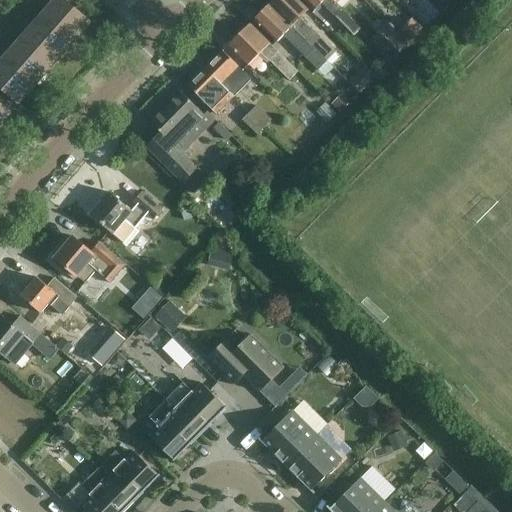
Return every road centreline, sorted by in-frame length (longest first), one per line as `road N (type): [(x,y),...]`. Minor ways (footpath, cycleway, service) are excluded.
road 1 (tertiary): [(0,218),(166,27)]
road 2 (residential): [(274,511),(229,477),(205,485),(179,511)]
